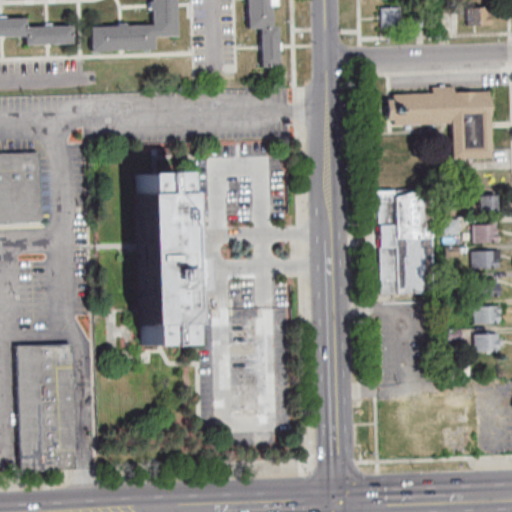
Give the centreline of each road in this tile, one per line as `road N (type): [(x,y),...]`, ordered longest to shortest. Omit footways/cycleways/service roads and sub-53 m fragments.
road 1 (tertiary): [(334,503),(322,0)]
road 2 (residential): [(511,51),(324,59)]
road 3 (secondary): [(224,507),(58,511)]
